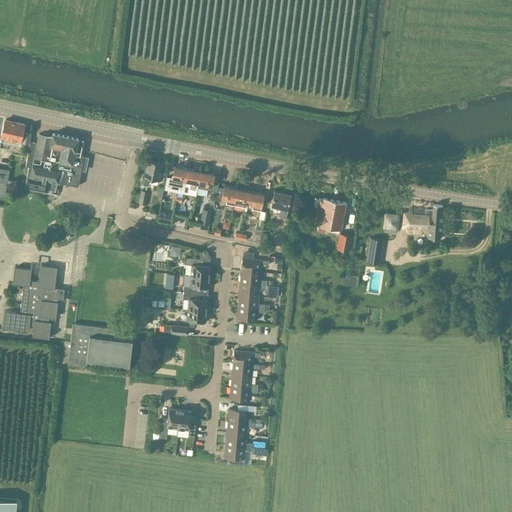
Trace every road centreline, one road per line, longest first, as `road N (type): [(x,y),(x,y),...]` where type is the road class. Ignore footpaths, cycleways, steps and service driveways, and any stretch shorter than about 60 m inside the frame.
road 1 (tertiary): [(136,139),(511,204)]
road 2 (residential): [(215,396),(226,259),(214,246),(126,225),(121,214),(136,139)]
road 3 (tertiary): [(0,108),(136,139)]
road 4 (residential): [(127,446),(140,388),(215,396)]
